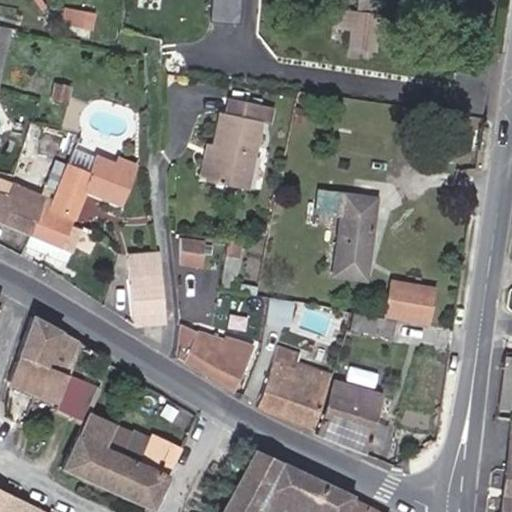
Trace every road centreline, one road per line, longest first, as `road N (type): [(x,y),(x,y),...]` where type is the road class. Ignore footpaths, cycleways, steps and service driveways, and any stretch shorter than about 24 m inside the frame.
road 1 (residential): [(456,511),(511,129)]
road 2 (unknown): [(267,0),(266,31),(286,60),(511,92)]
road 3 (tertiary): [(230,408),(20,280)]
road 4 (tertiary): [(426,511),(230,408)]
